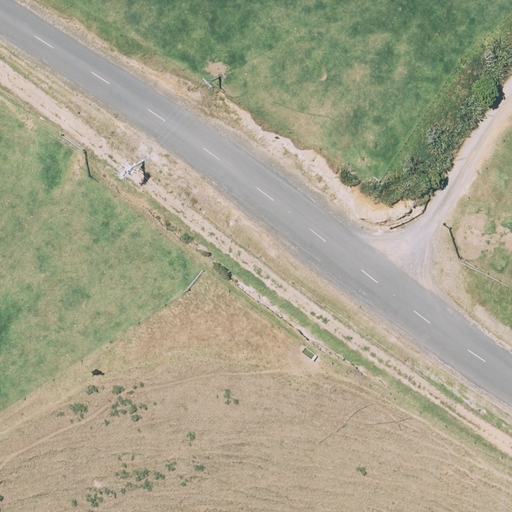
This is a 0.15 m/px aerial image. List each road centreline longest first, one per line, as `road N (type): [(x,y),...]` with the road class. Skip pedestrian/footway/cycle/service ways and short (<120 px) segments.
road 1 (track): [(511,445),(320,322),(0,72)]
road 2 (unclassified): [(511,378),(198,148),(0,15)]
